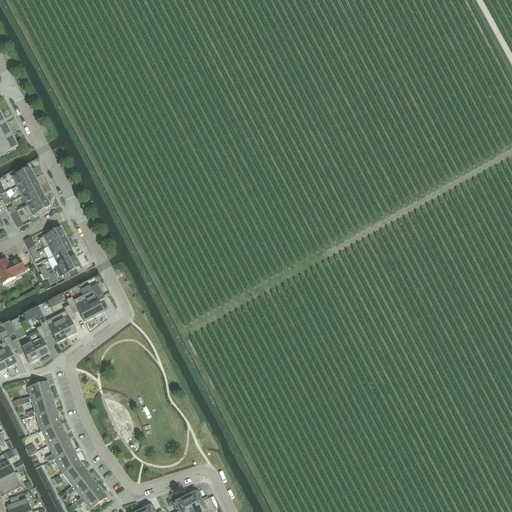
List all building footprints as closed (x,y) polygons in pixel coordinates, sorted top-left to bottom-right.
[(0,141),(12,136),(6,124),(0,126),(0,141)] [(0,156),(4,154),(5,154),(6,154),(7,154),(8,154),(9,154),(9,153),(10,153),(10,152),(11,152),(11,151),(18,147),(12,136),(0,141),(0,156)] [(12,177),(17,187),(34,179),(32,176),(33,175),(31,170),(30,171),(29,169),(12,177)] [(35,182),(34,179),(17,187),(22,196),(39,187),(37,185),(38,184),(37,181),(35,182)] [(40,190),(39,187),(22,196),(27,206),(44,198),(42,195),(43,194),(41,190),(40,190)] [(23,208),(28,219),(50,207),(46,200),(45,200),(44,198),(27,206),(23,208)] [(61,228),(39,240),(44,250),(49,248),(49,247),(65,239),(64,236),(65,236),(61,228)] [(49,248),(53,257),(70,248),(69,246),(70,246),(68,242),(67,242),(65,239),(49,247),(49,248)] [(70,248),(53,257),(58,266),(75,258),(73,255),(74,254),(72,250),(71,250),(70,248)] [(58,266),(54,269),(59,278),(64,276),(80,268),(79,266),(80,265),(78,261),(77,261),(75,258),(58,266)] [(15,277),(25,271),(19,259),(9,265),(6,260),(2,262),(0,261),(0,260),(0,281),(2,284),(15,277)] [(93,292),(83,296),(94,318),(104,313),(97,300),(103,296),(98,285),(91,288),(93,292)] [(66,301),(69,306),(72,313),(77,310),(84,323),(94,318),(83,296),(74,301),(72,298),(66,301)] [(65,312),(56,317),(67,339),(77,334),(70,320),(75,318),(72,313),(69,306),(64,309),(65,312)] [(44,319),(39,322),(42,327),(41,327),(45,333),(50,331),(57,344),(67,339),(56,317),(46,322),(44,319)] [(38,333),(28,338),(39,360),(49,354),(42,341),(48,338),(45,333),(41,327),(36,330),(38,333)] [(5,343),(0,345),(0,357),(6,370),(17,365),(10,351),(15,349),(11,342),(12,342),(9,337),(3,340),(5,343)] [(12,342),(11,342),(15,349),(17,354),(23,351),(29,365),(39,360),(30,342),(21,347),(19,343),(17,340),(12,342)] [(23,400),(24,405),(32,403),(32,402),(52,396),(48,382),(28,388),(31,398),(23,400)] [(27,414),(29,419),(36,417),(36,416),(56,410),(52,396),(32,402),(32,403),(35,412),(27,414)] [(36,416),(36,417),(41,432),(60,424),(56,410),(36,416)] [(41,432),(49,447),(67,437),(60,424),(41,432)] [(48,464),(55,460),(74,450),(67,437),(49,447),(53,455),(46,459),(48,464)] [(46,455),(44,449),(28,455),(30,461),(46,455)] [(13,450),(4,455),(8,461),(16,457),(13,450)] [(62,473),(63,474),(80,463),(74,450),(55,460),(62,473)] [(0,482),(14,475),(8,461),(0,465),(0,482)] [(63,474),(72,487),(72,488),(89,475),(80,463),(63,474)] [(0,482),(0,493),(2,498),(21,488),(14,475),(0,482)] [(76,491),(81,499),(98,486),(89,475),(72,488),(72,487),(66,492),(69,496),(76,491)] [(78,508),(84,503),(90,511),(107,498),(98,486),(81,499),(75,504),(78,508)] [(194,492),(184,496),(192,511),(213,511),(215,511),(209,499),(202,502),(197,492),(195,494),(194,492)] [(192,511),(184,496),(176,501),(177,503),(174,504),(178,511),(192,511)] [(30,511),(26,499),(6,507),(8,511),(30,511)]
